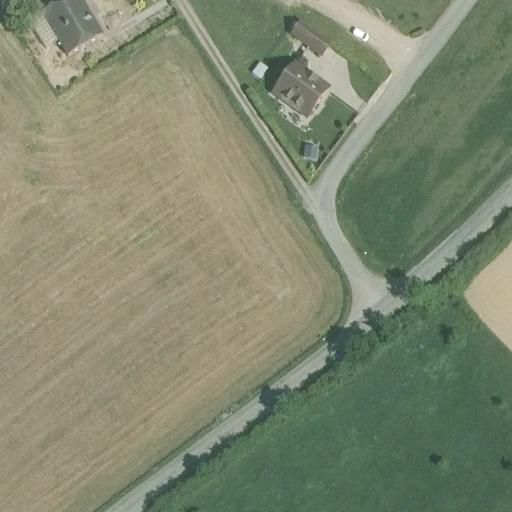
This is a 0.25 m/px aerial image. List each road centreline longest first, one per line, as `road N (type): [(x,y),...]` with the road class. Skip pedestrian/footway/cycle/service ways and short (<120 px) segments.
road 1 (unclassified): [(380,317),(314,206),(469,0)]
road 2 (unclassified): [(380,317),(118,511)]
road 3 (unclassified): [(511,205),(380,317)]
